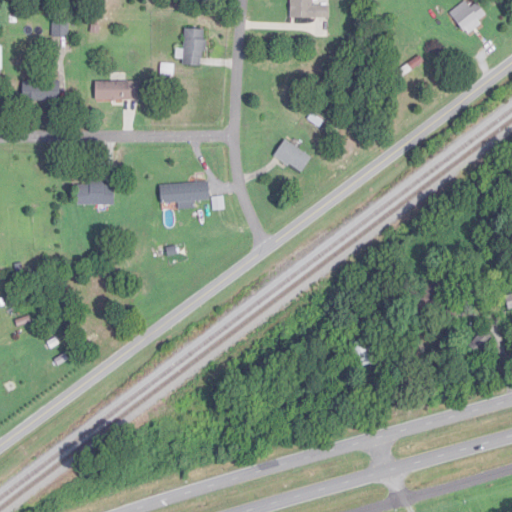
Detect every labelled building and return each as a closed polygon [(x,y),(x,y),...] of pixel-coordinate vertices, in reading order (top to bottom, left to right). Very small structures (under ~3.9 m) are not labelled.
[(314,0),(291,0),(291,19),(331,19),(331,6),(315,6),(314,0)] [(473,8),(466,0),(450,14),(469,35),(489,17),(478,3),(473,8)] [(70,37),(70,22),(54,22),(54,37),(70,37)] [(206,30),(185,30),(185,66),(206,66),(206,30)] [(24,102),(61,102),(61,82),(24,82),(24,102)] [(97,101),(140,101),(140,82),(97,82),(97,101)] [(302,175),(313,159),(287,141),(276,157),(302,175)] [(163,208),(196,206),(196,203),(211,202),(210,183),(162,186),(163,208)] [(115,206),(115,184),(79,184),(79,206),(115,206)] [(451,306),(443,282),(423,289),(431,312),(451,306)] [(476,300),(469,289),(458,297),(465,307),(476,300)] [(471,346),(480,355),(494,339),(485,331),(471,346)] [(378,360),(369,338),(350,345),(360,367),(378,360)]
